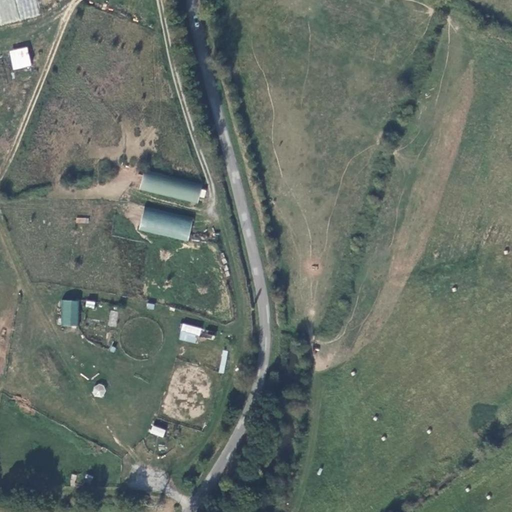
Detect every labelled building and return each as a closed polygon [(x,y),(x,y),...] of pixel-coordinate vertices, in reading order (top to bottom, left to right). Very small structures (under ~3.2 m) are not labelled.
[(0,0),(0,24),(39,16),(36,0),(0,0)] [(9,51),(13,69),(31,65),(27,47),(9,51)] [(203,183),(144,169),(139,189),(198,203),(199,197),(204,198),(206,190),(202,189),(203,183)] [(194,216),(144,205),(139,230),(189,241),(194,216)] [(79,301),(62,301),(62,325),(79,325),(79,301)] [(116,327),(118,311),(110,310),(108,326),(116,327)] [(216,332),(182,323),(178,339),(198,344),(200,336),(214,340),(216,332)] [(93,386),(94,396),(104,395),(103,384),(93,386)] [(20,415),(16,409),(9,414),(13,420),(20,415)] [(166,430),(152,424),(150,432),(163,437),(166,430)] [(11,466),(5,461),(0,466),(0,467),(6,473),(11,466)]
